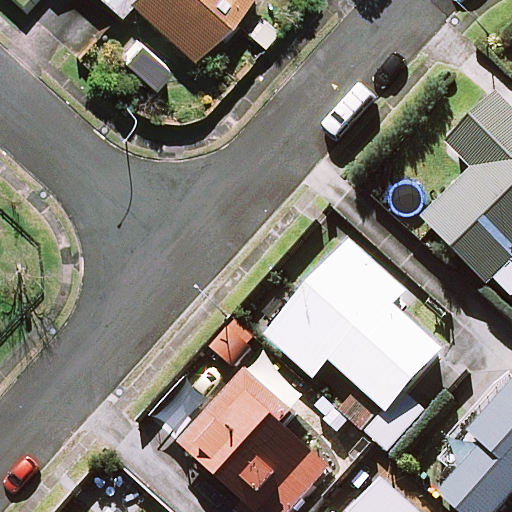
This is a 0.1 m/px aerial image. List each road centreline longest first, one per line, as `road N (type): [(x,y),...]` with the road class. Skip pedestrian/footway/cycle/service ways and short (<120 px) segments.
road 1 (residential): [(409,0),(177,264)]
road 2 (residential): [(177,264),(0,458)]
road 3 (residential): [(0,101),(177,264)]
